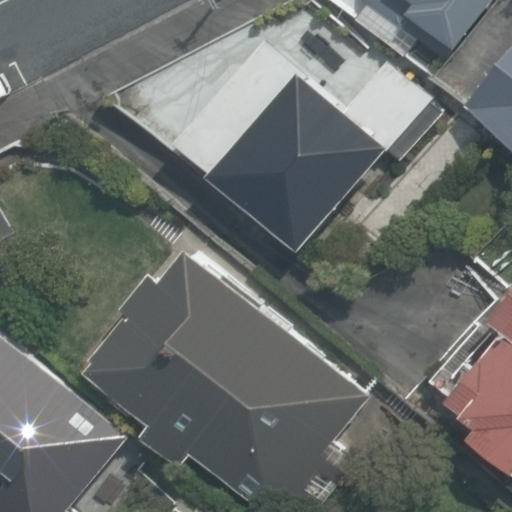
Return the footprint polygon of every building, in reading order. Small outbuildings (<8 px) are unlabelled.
[(501,0),(373,0),(450,62),(501,0)] [(511,37),(462,100),(511,140),(511,37)] [(388,143),(297,66),(211,168),(301,244),(388,143)] [(378,390),(201,243),(101,363),(277,510),(378,390)] [(511,281),(486,312),(511,333),(458,395),(511,441),(511,281)] [(82,511),(142,445),(0,321),(0,508),(4,511),(82,511)]
